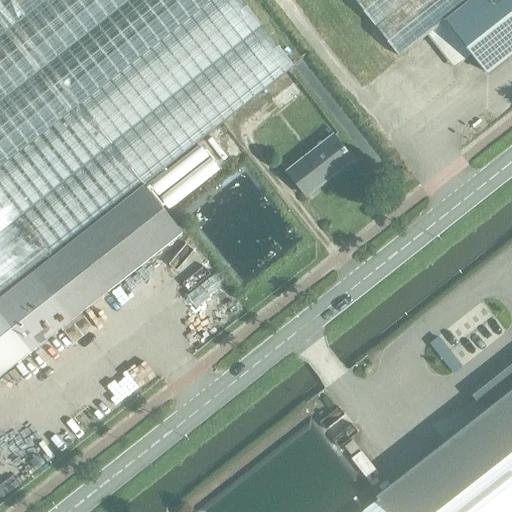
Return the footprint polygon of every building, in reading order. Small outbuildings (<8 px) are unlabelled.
[(0,0),(0,298),(145,184),(294,65),(242,0),(0,0)] [(355,0),(400,56),(427,35),(445,20),(470,0),(355,0)] [(511,0),(470,0),(445,20),(488,74),(511,54),(511,0)] [(279,110),(301,93),(294,83),(271,101),(279,110)] [(333,134),(287,169),(305,193),(352,158),(333,134)] [(0,298),(0,377),(183,233),(145,184),(0,298)] [(388,511),(435,511),(511,452),(511,363),(472,395),(484,411),(376,496),(378,499),(388,511)] [(359,448),(353,440),(345,447),(351,454),(359,448)] [(366,477),(375,469),(361,451),(352,459),(366,477)] [(511,511),(511,452),(435,511),(388,511),(378,499),(362,511),(511,511)] [(342,456),(336,461),(355,487),(362,480),(342,456)] [(327,478),(327,479),(327,481),(327,482),(327,484),(328,485),(330,487),(333,488),(336,488),(338,487),(339,486),(340,486),(340,485),(341,483),(341,481),(341,479),(341,478),(341,477),(339,475),(333,474),(331,474),(329,475),(327,478)]
